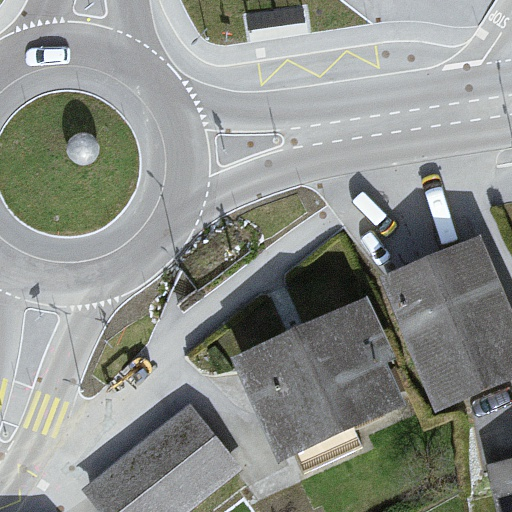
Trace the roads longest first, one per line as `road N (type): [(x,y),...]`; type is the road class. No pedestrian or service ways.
road 1 (tertiary): [(175,213),(270,169),(484,126)]
road 2 (tertiary): [(477,90),(290,108),(167,100)]
road 3 (tertiary): [(0,468),(117,271)]
